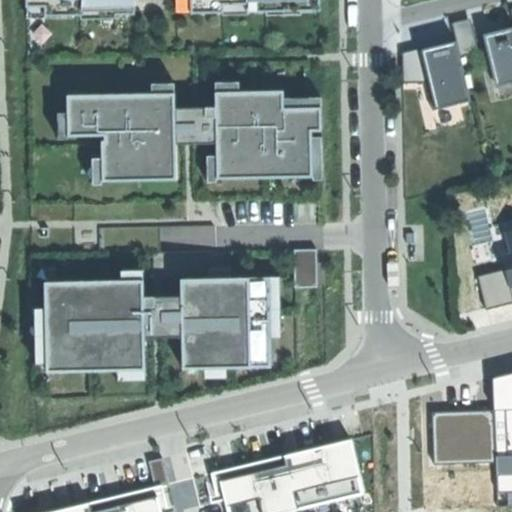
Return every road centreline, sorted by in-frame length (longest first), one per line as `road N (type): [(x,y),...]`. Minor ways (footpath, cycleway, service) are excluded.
road 1 (residential): [(0,463),(395,365)]
road 2 (residential): [(395,365),(383,317),(370,24)]
road 3 (residential): [(395,365),(511,338)]
